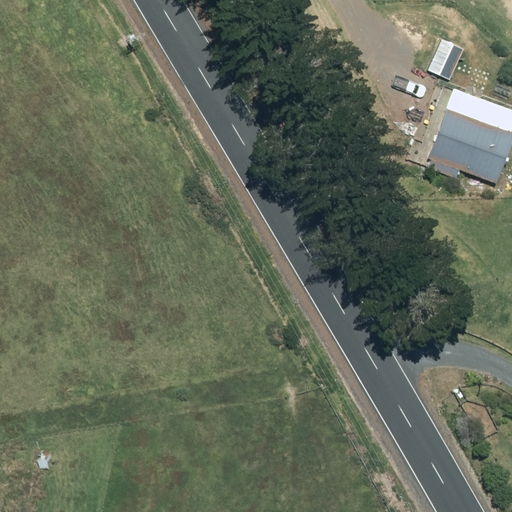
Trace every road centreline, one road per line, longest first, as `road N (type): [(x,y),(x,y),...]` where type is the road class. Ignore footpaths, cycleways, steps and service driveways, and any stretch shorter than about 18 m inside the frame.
road 1 (tertiary): [(459,511),(156,0)]
road 2 (unknown): [(377,373),(457,351),(511,372)]
